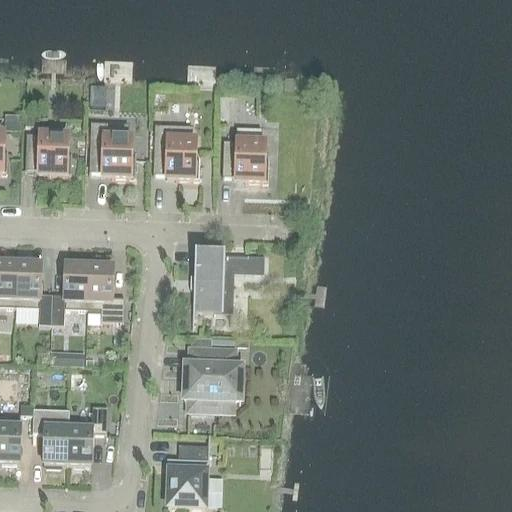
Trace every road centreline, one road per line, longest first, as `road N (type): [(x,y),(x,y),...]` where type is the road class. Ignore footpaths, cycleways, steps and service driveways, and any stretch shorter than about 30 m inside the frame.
road 1 (residential): [(159,233),(126,508)]
road 2 (residential): [(159,233),(0,227)]
road 3 (residential): [(126,508),(0,504)]
road 4 (residential): [(281,237),(159,233)]
